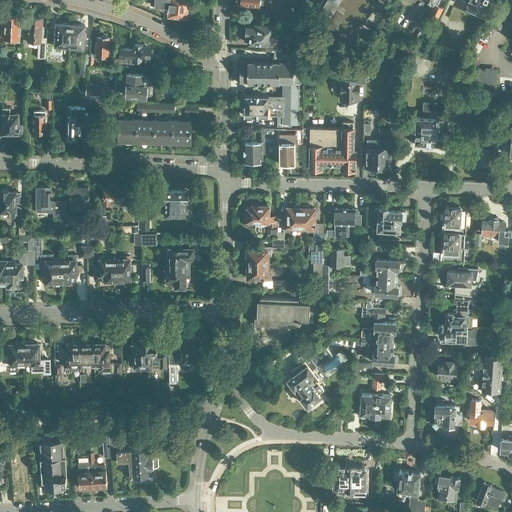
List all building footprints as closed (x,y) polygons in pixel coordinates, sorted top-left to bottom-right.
[(175,16),(183,16),(187,17),(188,8),(186,7),(186,0),(151,0),(151,4),(158,7),(170,8),(169,13),(176,14),(175,16)] [(319,0),(321,1),(319,5),(327,10),(320,22),(324,24),(329,26),(334,27),(339,27),(344,27),(349,26),(354,25),(358,23),(363,20),(366,16),(368,15),(369,13),(371,11),(372,9),(377,0),(319,0)] [(430,0),(433,2),(431,5),(433,7),(429,16),(426,22),(431,24),(434,19),(437,20),(443,8),(435,4),(436,2),(437,3),(438,0),(430,0)] [(456,0),(457,1),(464,4),(463,6),(478,13),(479,11),(481,12),(486,0),(456,0)] [(5,26),(4,39),(12,40),(12,43),(20,44),(21,27),(19,27),(20,16),(14,15),(12,13),(9,13),(7,14),(6,15),(5,26)] [(46,59),(46,54),(47,41),(47,38),(44,37),(45,30),(42,30),(43,20),(40,19),(40,18),(32,18),(32,19),(29,19),(28,33),(25,33),(24,46),(28,47),(28,42),(39,42),(38,59),(46,59)] [(303,25),(303,23),(282,21),(282,27),(292,28),(292,30),(303,31),(303,25)] [(63,46),(70,47),(71,24),(57,23),(56,41),(47,41),(46,54),(62,55),(63,46)] [(85,25),(71,24),(70,47),(84,48),(85,25)] [(265,51),(275,52),(277,52),(279,33),(275,32),(276,26),(271,26),(271,25),(259,24),(255,26),(248,26),(247,33),(245,35),(245,40),(247,42),(249,42),(249,43),(252,43),(253,44),(256,44),(257,43),(266,44),(265,51)] [(109,56),(110,37),(101,36),(101,38),(98,38),(98,42),(97,42),(96,53),(97,53),(97,59),(102,60),(103,55),(109,56)] [(121,47),(120,60),(139,62),(139,59),(141,59),(142,59),(149,60),(150,57),(151,57),(153,56),(153,50),(152,49),(150,49),(150,48),(147,48),(148,47),(144,46),(144,45),(144,44),(135,44),(135,48),(121,47)] [(88,69),(89,65),(89,59),(90,54),(83,54),(82,68),(88,69)] [(284,83),(284,95),(284,115),(278,115),(278,125),(292,126),(292,123),(299,123),(299,62),(240,61),(240,67),(239,66),(242,69),(241,75),(239,77),(239,78),(240,77),(240,82),(284,83)] [(468,70),(467,88),(484,88),(484,89),(497,90),(497,69),(486,69),(485,71),(468,70)] [(120,73),(119,93),(129,94),(146,95),(151,95),(153,94),(153,87),(152,86),(147,85),(146,85),(147,75),(144,75),(144,74),(129,73),(129,74),(120,73)] [(362,83),(362,75),(358,75),(341,75),(341,83),(341,91),(341,99),(358,99),(358,91),(358,83),(362,83)] [(414,79),(403,77),(401,92),(413,93),(414,79)] [(86,82),(84,94),(103,95),(103,86),(95,86),(96,83),(86,82)] [(244,115),(278,115),(284,115),(284,95),(261,96),(262,95),(260,95),(260,94),(255,94),(255,96),(246,95),(246,105),(244,105),(244,115)] [(68,106),(68,138),(77,138),(77,134),(88,134),(89,120),(88,120),(88,113),(91,113),(102,113),(102,98),(91,97),(91,102),(85,102),(85,106),(68,106)] [(443,118),(436,118),(437,103),(423,102),(422,117),(416,117),(415,132),(409,132),(409,142),(415,142),(415,143),(416,143),(426,143),(432,144),(432,143),(441,143),(441,144),(442,144),(442,142),(447,143),(447,133),(442,133),(443,118)] [(3,107),(3,133),(12,133),(12,134),(17,134),(17,133),(22,133),(22,123),(19,123),(19,113),(10,113),(10,107),(3,107)] [(46,110),(34,111),(34,115),(34,133),(37,133),(44,133),(46,133),(46,115),(46,110)] [(155,142),(156,119),(120,118),(120,120),(119,120),(119,141),(134,142),(140,142),(155,142)] [(191,123),(191,120),(156,119),(155,142),(170,143),(176,143),(191,143),(192,123),(191,123)] [(353,142),(354,129),(354,122),(343,121),(342,128),(310,127),(310,128),(303,127),(303,128),(303,144),(310,144),(310,169),(322,169),(322,164),(342,164),(341,169),(355,170),(356,160),(356,151),(353,151),(354,142),(353,142)] [(275,127),(275,142),(275,153),(275,165),(295,165),(295,144),(303,144),(303,128),(275,127)] [(367,148),(366,167),(371,167),(372,168),(375,169),(377,167),(378,167),(379,148),(379,140),(368,140),(367,145),(367,148)] [(379,148),(378,167),(380,167),(381,169),(384,169),(386,168),(390,168),(391,149),(391,148),(391,140),(379,140),(379,148)] [(262,153),(275,153),(275,142),(262,142),(262,141),(244,141),(245,163),(245,167),(256,167),(256,162),(263,162),(262,153)] [(124,202),(124,185),(123,185),(123,187),(122,187),(122,188),(104,187),(103,190),(103,194),(103,195),(103,197),(103,200),(103,202),(105,204),(109,204),(111,202),(111,201),(114,201),(114,204),(124,204),(124,202)] [(124,185),(124,202),(129,202),(129,209),(135,209),(136,185),(124,185)] [(51,186),(37,186),(37,206),(49,206),(49,213),(54,213),(54,216),(58,216),(58,225),(60,225),(61,201),(50,201),(50,192),(51,192),(51,189),(51,186)] [(88,211),(88,203),(89,203),(89,197),(90,197),(90,194),(89,194),(89,186),(88,186),(88,187),(71,187),(71,186),(70,186),(70,202),(70,211),(88,211)] [(16,216),(16,200),(18,200),(18,192),(9,191),(9,189),(1,189),(1,192),(0,191),(0,202),(1,203),(1,214),(9,214),(9,216),(16,216)] [(160,190),(160,214),(185,215),(185,214),(190,214),(191,213),(191,206),(189,204),(185,204),(185,201),(188,201),(188,191),(160,190)] [(269,206),(258,205),(253,205),(253,208),(247,208),(247,212),(245,211),(245,220),(247,221),(247,227),(256,227),(256,221),(268,221),(268,227),(278,227),(278,218),(276,217),(276,216),(269,215),(269,206)] [(301,228),(301,208),(299,205),(295,205),(293,207),(287,207),(287,220),(285,220),(284,231),(293,231),(294,228),(301,228)] [(317,233),(317,223),(315,223),(315,213),(315,208),(309,208),(308,206),(303,206),(302,208),(301,208),(301,228),(308,228),(308,231),(314,231),(313,237),(310,237),(309,252),(311,251),(311,260),(323,260),(323,247),(324,234),(317,233)] [(446,212),(443,211),(442,222),(445,222),(445,232),(466,233),(467,213),(461,212),(461,207),(446,206),(446,212)] [(335,229),(328,229),(328,235),(335,235),(340,235),(340,231),(344,231),(344,224),(350,224),(355,224),(362,224),(362,214),(358,214),(359,209),(355,209),(355,208),(335,208),(335,229)] [(373,210),(373,216),(375,218),(378,218),(378,230),(391,231),(400,231),(400,221),(400,220),(403,221),(404,220),(405,212),(404,211),(401,211),(388,210),(388,208),(379,208),(376,208),(373,210)] [(99,215),(98,233),(107,233),(107,215),(99,215)] [(476,233),(475,243),(482,244),(483,234),(499,235),(499,241),(509,242),(509,236),(511,236),(511,231),(504,230),(505,222),(498,221),(498,217),(490,217),(490,221),(482,221),(482,233),(476,233)] [(139,219),(139,232),(149,232),(149,219),(139,219)] [(466,233),(445,232),(445,238),(442,238),(441,249),(444,249),(443,260),(464,261),(465,247),(464,247),(465,234),(466,234),(466,233)] [(141,234),(142,245),(157,245),(157,240),(161,238),(159,235),(157,236),(157,233),(141,234)] [(166,263),(188,263),(188,258),(194,258),(194,248),(193,248),(192,242),(183,243),(182,245),(170,245),(170,248),(164,248),(164,258),(166,258),(166,263)] [(53,284),(62,283),(62,259),(53,260),(53,254),(42,254),(42,245),(34,245),(34,260),(46,260),(47,284),(47,285),(48,286),(49,287),(50,287),(51,287),(52,286),(53,286),(53,284)] [(271,255),(272,255),(272,247),(264,247),(264,249),(248,250),(248,255),(246,257),(246,262),(248,263),(248,264),(271,263),(271,255)] [(323,260),(323,265),(344,265),(344,248),(323,247),(323,260)] [(19,285),(21,285),(21,278),(22,278),(22,262),(26,262),(26,263),(34,263),(34,249),(26,249),(26,252),(15,252),(15,262),(7,262),(7,282),(6,282),(6,285),(9,285),(9,286),(10,286),(12,288),(16,288),(18,286),(19,286),(19,285)] [(62,259),(62,283),(67,283),(69,281),(75,281),(75,275),(76,275),(76,254),(71,254),(71,252),(68,252),(69,259),(62,259)] [(115,258),(115,282),(124,282),(124,283),(125,284),(126,285),(127,285),(128,285),(129,285),(130,283),(130,282),(130,255),(123,255),(123,258),(115,258)] [(115,282),(115,258),(107,258),(106,256),(100,256),(100,274),(101,274),(101,281),(108,281),(109,282),(115,282)] [(371,276),(377,276),(397,278),(398,269),(399,269),(402,269),(403,268),(403,262),(402,260),(399,260),(377,259),(376,271),(371,271),(371,276)] [(189,277),(188,263),(166,263),(166,273),(165,273),(165,275),(166,275),(166,283),(176,282),(177,289),(186,289),(185,277),(189,277)] [(271,263),(248,264),(246,265),(246,271),(248,272),(248,278),(264,278),(264,280),(272,280),(272,271),(271,271),(271,263)] [(448,269),(448,273),(446,273),(446,280),(447,280),(447,283),(456,284),(456,287),(455,287),(455,293),(477,296),(477,284),(471,284),(471,279),(476,280),(478,268),(457,267),(457,270),(448,269)] [(371,281),(377,282),(377,283),(376,283),(375,294),(377,294),(377,296),(383,296),(383,295),(397,295),(400,295),(402,294),(402,288),(401,286),(398,286),(397,286),(397,278),(377,276),(371,276),(371,281)] [(445,315),(445,325),(472,326),(472,317),(467,317),(468,310),(477,310),(477,296),(455,293),(454,299),(457,299),(457,312),(454,312),(453,313),(448,313),(445,315)] [(299,299),(263,297),(262,300),(258,300),(257,323),(255,323),(255,324),(297,326),(296,333),(308,334),(309,319),(310,320),(311,303),(299,302),(299,299)] [(385,309),(372,308),(365,308),(362,307),(361,317),(371,318),(371,323),(375,323),(374,331),(362,331),(362,336),(362,341),(393,343),(394,332),(395,332),(396,322),(383,322),(384,315),(385,315),(385,309)] [(472,326),(445,325),(441,325),(440,336),(448,337),(448,343),(459,343),(459,338),(467,338),(467,337),(476,338),(476,327),(472,326)] [(176,340),(169,341),(170,365),(170,385),(177,385),(176,365),(176,364),(181,364),(181,365),(188,365),(188,362),(198,362),(198,352),(197,352),(197,340),(194,340),(194,338),(186,338),(186,341),(181,341),(181,342),(176,342),(176,341),(176,340)] [(151,369),(161,369),(167,369),(167,355),(157,355),(157,339),(142,339),(142,340),(133,340),(133,353),(135,353),(135,363),(134,363),(134,368),(136,370),(151,370),(151,369)] [(95,368),(95,342),(90,342),(89,340),(85,340),(84,342),(79,342),(80,369),(86,368),(95,368)] [(393,343),(362,341),(362,346),(375,347),(375,351),(373,351),(373,362),(393,363),(396,363),(398,361),(398,356),(397,354),(394,354),(394,353),(393,353),(393,343)] [(25,363),(24,343),(23,343),(21,342),(17,342),(15,344),(9,344),(10,360),(0,360),(0,370),(6,371),(6,367),(17,367),(17,363),(25,363)] [(50,374),(50,359),(40,359),(40,343),(34,343),(32,342),(28,342),(26,343),(24,343),(25,363),(33,362),(33,364),(34,364),(34,370),(43,370),(43,374),(50,374)] [(80,369),(79,342),(71,342),(71,344),(65,344),(65,364),(55,364),(55,375),(61,375),(61,368),(63,368),(63,374),(80,371),(80,369)] [(109,370),(109,343),(102,343),(102,342),(95,342),(95,368),(100,368),(100,370),(109,370)] [(295,374),(288,379),(294,388),(297,386),(300,390),(304,395),(301,397),(307,406),(320,396),(318,394),(324,389),(318,381),(320,380),(318,377),(312,370),(332,355),(326,346),(315,353),(303,361),(291,370),(295,374)] [(478,388),(481,388),(483,388),(483,389),(505,390),(508,357),(485,356),(484,372),(482,372),(482,382),(478,382),(478,388)] [(373,363),(354,362),(353,372),(372,373),(373,363)] [(438,365),(438,377),(461,379),(462,364),(454,364),(454,362),(446,362),(441,362),(441,365),(438,365)] [(373,373),(373,380),(378,380),(376,415),(380,415),(380,414),(381,414),(381,417),(382,418),(389,419),(390,418),(390,415),(391,405),(391,395),(383,394),(383,393),(381,393),(382,381),(385,381),(385,374),(373,373)] [(370,414),(376,415),(378,380),(373,380),(372,393),(370,393),(370,394),(361,393),(360,413),(361,413),(360,416),(362,417),(368,418),(370,416),(370,414)] [(25,390),(16,391),(16,399),(26,399),(25,390)] [(454,401),(465,402),(466,391),(455,390),(454,401)] [(456,405),(445,404),(445,400),(436,399),(436,403),(435,419),(433,421),(436,424),(438,423),(444,423),(444,425),(446,428),(451,428),(453,426),(453,421),(461,422),(462,412),(456,412),(456,405)] [(492,410),(480,409),(481,399),(471,399),(470,421),(477,421),(477,423),(484,424),(484,422),(492,422),(492,410)] [(126,432),(112,433),(112,438),(113,446),(116,446),(126,445),(128,445),(128,439),(127,439),(126,432)] [(502,439),(501,450),(509,451),(509,453),(511,452),(511,435),(509,435),(508,439),(502,439)] [(9,438),(0,438),(0,448),(10,448),(9,447),(9,438)] [(39,443),(43,488),(42,488),(42,489),(69,487),(69,486),(67,486),(67,480),(68,480),(67,474),(67,466),(66,466),(65,441),(65,440),(38,442),(38,443),(39,443)] [(151,449),(117,450),(118,462),(129,461),(130,477),(152,475),(152,467),(157,467),(159,465),(158,458),(156,456),(151,457),(151,449)] [(80,472),(79,472),(80,488),(94,487),(93,463),(95,462),(95,457),(89,457),(89,462),(79,463),(80,472)] [(31,490),(34,489),(31,459),(17,461),(18,472),(17,472),(17,479),(18,479),(19,491),(22,490),(23,492),(31,492),(31,490)] [(95,462),(93,463),(94,487),(108,486),(107,470),(106,470),(105,464),(97,465),(97,462),(95,462)] [(366,495),(366,488),(366,468),(355,468),(355,467),(346,467),(346,468),(335,468),(335,488),(346,488),(346,489),(355,489),(355,495),(366,495)] [(426,498),(418,497),(419,492),(421,472),(413,471),(412,471),(408,470),(408,471),(400,470),(399,470),(395,470),(394,480),(399,480),(397,490),(406,491),(406,493),(410,493),(408,510),(424,511),(426,498)] [(445,497),(448,497),(456,499),(458,487),(460,477),(452,476),(451,477),(448,476),(440,475),(440,476),(436,475),(435,483),(439,484),(437,495),(438,495),(437,500),(444,501),(445,497)] [(479,490),(475,500),(484,504),(484,503),(496,508),(499,501),(499,502),(500,500),(502,500),(504,500),(506,494),(506,492),(504,491),(492,486),(492,485),(484,482),(483,483),(479,482),(477,489),(479,490)] [(368,495),(368,507),(376,507),(376,495),(368,495)]
